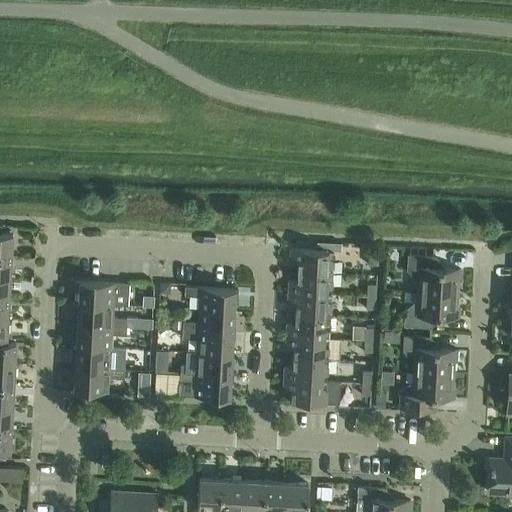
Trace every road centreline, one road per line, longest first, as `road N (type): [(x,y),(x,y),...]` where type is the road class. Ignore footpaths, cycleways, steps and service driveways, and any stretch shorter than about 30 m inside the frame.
road 1 (residential): [(259,439),(266,256),(160,251),(50,246),(43,396),(68,430)]
road 2 (residential): [(440,448),(476,418),(483,244)]
road 3 (residential): [(68,430),(259,439)]
road 4 (residential): [(259,439),(440,448)]
